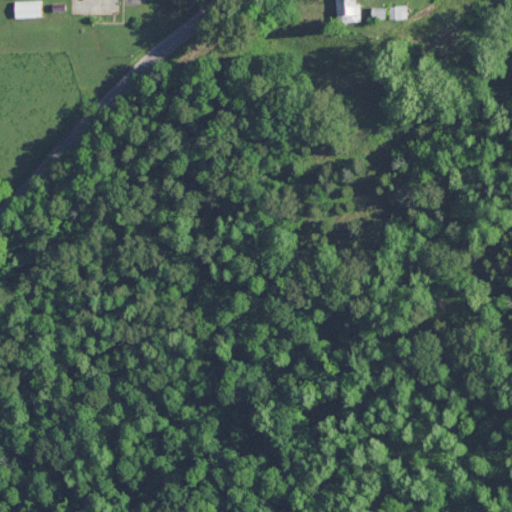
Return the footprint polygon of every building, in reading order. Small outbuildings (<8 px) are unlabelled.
[(50,0),(22,0),(22,18),(50,18),(50,0)] [(127,15),(127,0),(77,0),(77,15),(127,15)] [(361,21),(360,0),(337,0),(339,22),(361,21)] [(400,6),(400,17),(403,17),(403,15),(408,15),(408,6),(400,6)] [(388,18),(388,8),(377,8),(377,18),(388,18)]
